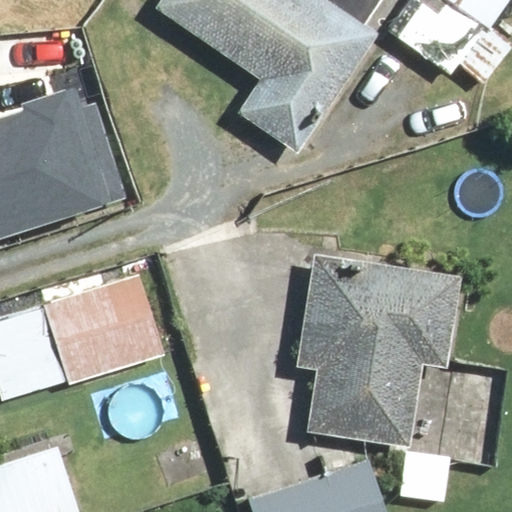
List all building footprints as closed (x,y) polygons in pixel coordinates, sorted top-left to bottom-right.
[(323,0),(148,0),(143,8),(246,78),(224,111),(288,154),(371,33),(323,0)] [(442,74),(450,63),(481,84),(511,38),(511,37),(482,17),(493,0),(400,0),(380,31),(442,74)] [(23,110),(0,116),(0,236),(126,198),(93,92),(74,98),(67,77),(18,92),(23,110)] [(447,272),(301,252),(285,370),(305,372),(296,433),(399,448),(411,364),(434,367),(447,272)] [(32,295),(35,306),(0,315),(0,401),(153,360),(131,280),(128,268),(32,295)] [(70,511),(48,444),(0,460),(0,511),(70,511)] [(442,458),(394,454),(390,499),(438,503),(442,458)] [(375,511),(357,457),(229,498),(232,511),(375,511)]
